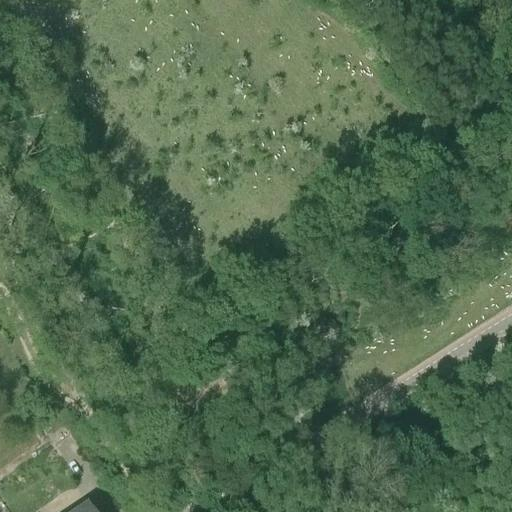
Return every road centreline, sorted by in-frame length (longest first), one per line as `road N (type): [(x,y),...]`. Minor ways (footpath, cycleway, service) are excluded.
road 1 (tertiary): [(202,511),(511,319)]
road 2 (track): [(85,408),(48,376),(0,283)]
road 3 (track): [(151,511),(85,408)]
